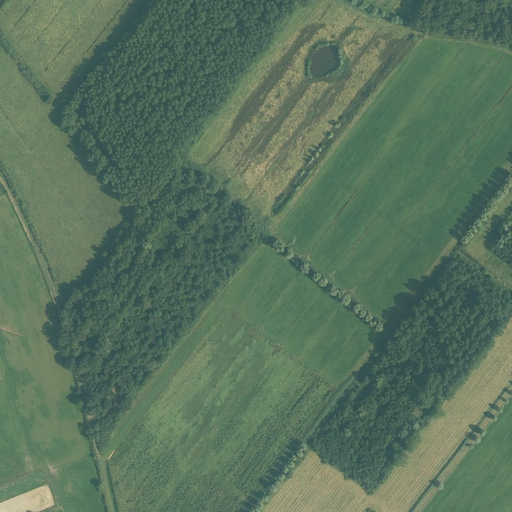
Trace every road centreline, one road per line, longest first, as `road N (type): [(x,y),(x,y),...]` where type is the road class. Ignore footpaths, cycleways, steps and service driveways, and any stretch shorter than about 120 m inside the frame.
road 1 (track): [(110,511),(58,307)]
road 2 (track): [(58,307),(0,171)]
